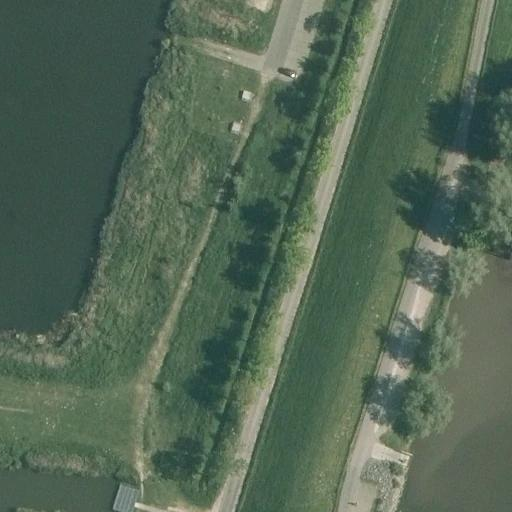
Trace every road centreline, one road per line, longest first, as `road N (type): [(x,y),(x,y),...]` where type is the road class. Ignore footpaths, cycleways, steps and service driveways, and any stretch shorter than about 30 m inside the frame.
road 1 (unclassified): [(226,511),(382,0)]
road 2 (unclassified): [(343,511),(461,136),(486,0)]
